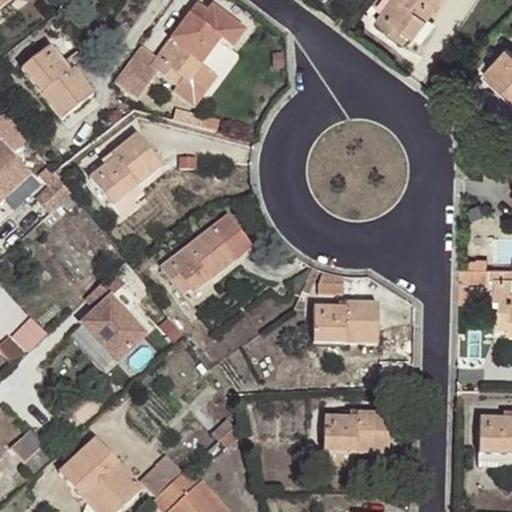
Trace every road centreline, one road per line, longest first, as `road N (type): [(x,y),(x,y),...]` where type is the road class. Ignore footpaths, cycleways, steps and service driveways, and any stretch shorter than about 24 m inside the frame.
road 1 (residential): [(404,108),(350,94),(304,117),(282,165),(292,210),(333,243),(386,243),(422,215),(436,165)]
road 2 (residential): [(436,165),(430,511)]
road 3 (residential): [(271,0),(404,108)]
